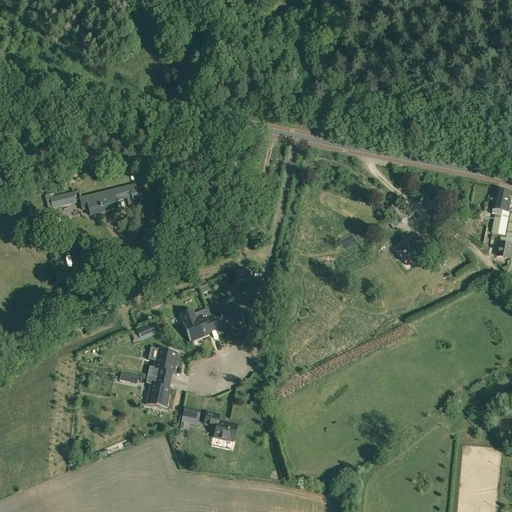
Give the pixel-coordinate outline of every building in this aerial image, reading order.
[(177,58),(192,76),(199,70),(184,52),(177,58)] [(88,210),(89,215),(117,208),(116,202),(131,198),(133,204),(140,202),(135,184),(79,198),(82,212),(88,210)] [(248,198),(254,200),(256,188),(250,187),(248,198)] [(491,234),(505,237),(509,213),(511,198),(511,192),(497,190),(493,210),(492,215),(495,215),(491,234)] [(49,198),(52,210),(77,203),(74,192),(49,198)] [(388,222),(393,228),(407,218),(397,204),(388,210),(393,218),(388,222)] [(395,248),(408,266),(429,250),(416,233),(395,248)] [(496,257),(511,260),(511,256),(511,245),(499,243),(496,257)] [(436,256),(443,265),(452,257),(446,249),(436,256)] [(59,261),(60,258),(58,255),(55,254),(52,256),(51,259),(52,262),(56,263),(59,261)] [(77,274),(87,275),(87,267),(77,267),(77,274)] [(250,272),(236,273),(237,282),(251,282),(250,272)] [(211,317),(215,328),(222,325),(224,328),(242,321),(243,322),(238,309),(244,307),(240,295),(222,302),(225,308),(217,311),(218,314),(211,317)] [(163,305),(161,299),(149,303),(152,309),(163,305)] [(207,331),(215,328),(211,317),(203,320),(202,317),(196,319),(194,315),(181,320),(183,323),(182,323),(190,343),(190,342),(209,334),(207,331)] [(136,331),(140,342),(158,334),(154,323),(136,331)] [(148,376),(156,377),(167,380),(169,372),(173,373),(177,353),(178,354),(178,353),(157,349),(158,350),(154,368),(149,367),(148,376)] [(119,382),(137,386),(139,378),(121,374),(119,382)] [(167,380),(156,377),(155,386),(151,385),(147,405),(146,405),(166,410),(166,409),(165,409),(169,389),(166,388),(167,380)] [(182,423),(198,427),(201,412),(185,408),(182,423)] [(214,438),(234,442),(237,425),(218,422),(219,415),(207,413),(205,425),(217,427),(214,438)]
